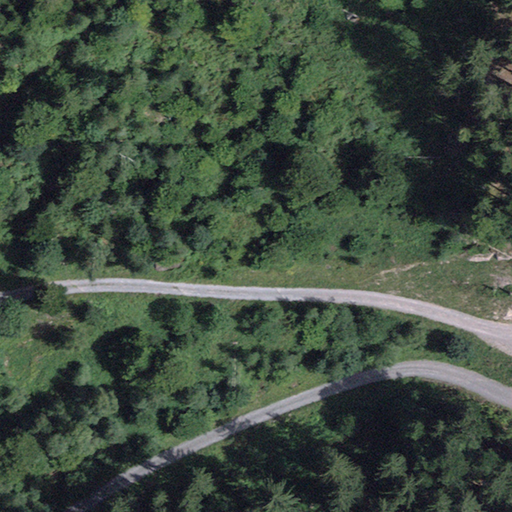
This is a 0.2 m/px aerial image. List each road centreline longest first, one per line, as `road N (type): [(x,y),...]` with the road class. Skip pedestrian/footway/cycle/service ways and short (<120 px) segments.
road 1 (track): [(511,341),(439,311),(312,294),(95,286),(0,300)]
road 2 (track): [(78,511),(197,444),(375,375),(449,374),(511,400)]
